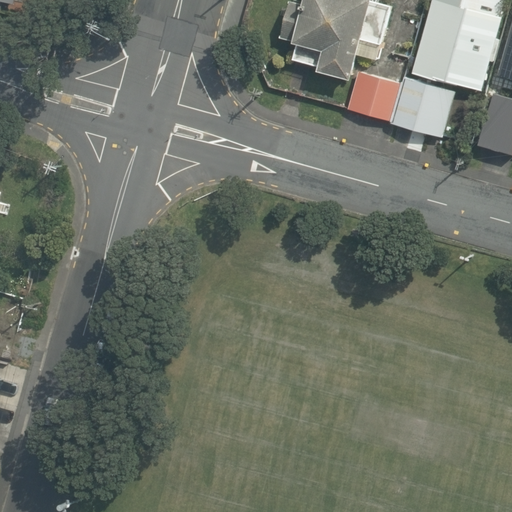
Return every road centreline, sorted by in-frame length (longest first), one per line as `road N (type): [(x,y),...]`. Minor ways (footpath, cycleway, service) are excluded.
road 1 (residential): [(149,120),(38,511)]
road 2 (residential): [(149,120),(511,220)]
road 3 (residential): [(0,78),(149,120)]
road 4 (residential): [(182,0),(149,120)]
